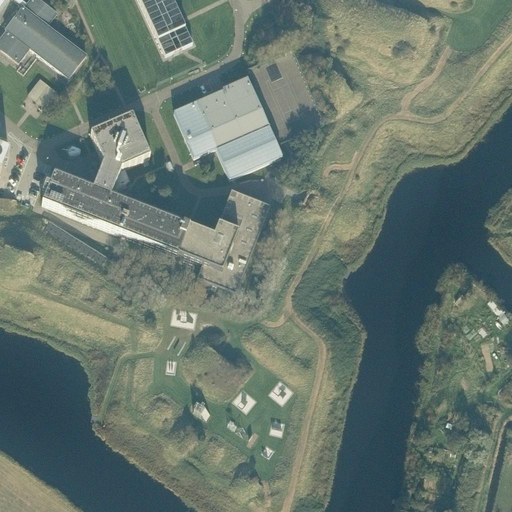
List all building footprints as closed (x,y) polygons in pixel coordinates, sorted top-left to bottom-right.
[(24,11),(23,10),(15,21),(5,33),(6,34),(0,42),(0,52),(18,66),(30,51),(68,82),(86,59),(47,28),(57,16),(35,0),(32,0),(27,7),(24,11)] [(0,0),(0,12),(10,0),(23,10),(24,11),(27,7),(18,0),(0,0)] [(137,0),(163,59),(191,47),(170,0),(137,0)] [(10,3),(4,11),(11,17),(13,18),(18,11),(19,10),(10,3)] [(229,183),(279,161),(281,160),(247,82),(223,92),(224,94),(174,116),(194,162),(215,152),(229,183)] [(113,197),(127,190),(129,189),(123,173),(130,170),(131,172),(134,170),(134,168),(150,161),(132,120),(90,138),(102,166),(103,166),(98,180),(97,180),(96,180),(95,179),(94,179),(93,179),(92,180),(91,181),(92,182),(92,183),(93,184),(94,184),(95,184),(96,185),(92,193),(53,178),(42,207),(177,261),(178,261),(202,270),(196,284),(216,291),(236,299),(270,211),(231,195),(213,241),(189,231),(110,200),(112,196),(113,197)] [(0,175),(1,175),(6,163),(9,155),(0,151),(0,175)] [(508,323),(511,319),(511,315),(496,298),(490,303),(508,323)] [(478,342),(486,337),(483,333),(475,337),(478,342)]
